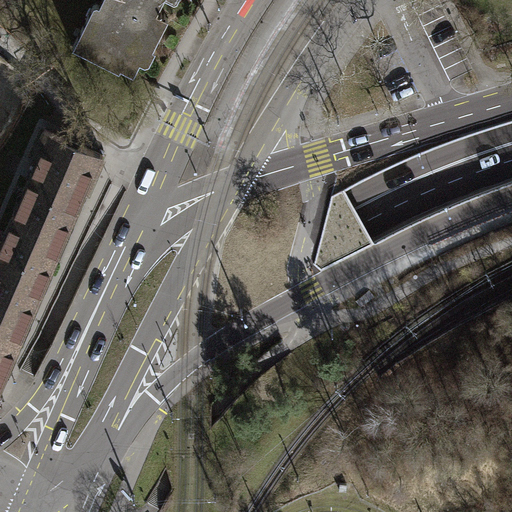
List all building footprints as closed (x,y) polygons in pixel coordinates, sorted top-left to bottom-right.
[(96,0),(73,44),(131,75),(146,46),(152,49),(169,18),(145,5),(148,0),(174,0),(175,0),(174,0),(96,0)] [(424,45),(447,91),(472,78),(449,32),(424,45)] [(63,237),(99,151),(43,128),(35,149),(41,152),(13,216),(63,237)] [(63,237),(13,216),(0,246),(0,308),(27,320),(63,237)] [(0,382),(27,320),(0,308),(0,382)]
